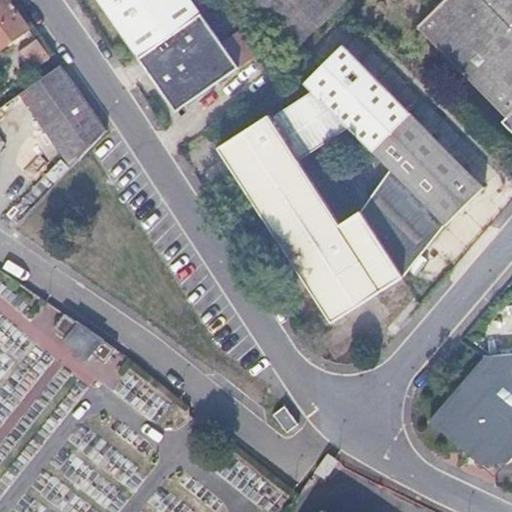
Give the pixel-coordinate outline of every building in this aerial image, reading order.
[(7,0),(2,0),(0,2),(0,49),(29,29),(7,0)] [(192,0),(99,0),(155,80),(218,35),(192,0)] [(344,0),(239,0),(238,1),(284,48),(279,55),(285,59),(294,48),(344,0)] [(511,0),(453,0),(421,34),(510,119),(507,123),(511,127),(511,0)] [(241,69),(218,35),(155,80),(178,111),(241,69)] [(36,40),(18,53),(30,70),(47,57),(36,40)] [(412,111),(360,59),(227,147),(338,318),(379,291),(299,163),(351,128),(373,149),(412,111)] [(59,64),(20,92),(72,166),(107,130),(59,64)] [(412,111),(373,149),(446,222),(484,184),(412,111)] [(56,180),(71,164),(61,154),(46,170),(56,180)] [(79,324),(64,346),(104,373),(118,351),(96,336),(79,324)] [(511,354),(480,358),(429,425),(497,479),(511,458),(511,354)] [(275,412),(289,431),(299,423),(286,405),(275,412)] [(334,470),(324,462),(311,480),(321,488),(334,470)]
